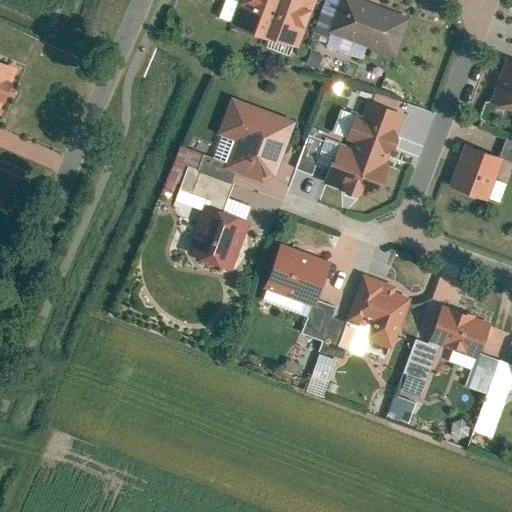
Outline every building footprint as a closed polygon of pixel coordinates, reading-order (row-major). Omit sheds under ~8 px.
[(316,0),(240,0),(229,29),(265,42),(265,40),(297,52),(316,0)] [(326,0),(312,37),(327,43),(325,49),(362,63),(367,50),(394,60),(408,22),(350,0),(341,0),(341,1),(338,0),(326,0)] [(511,64),(506,62),(488,108),(511,117),(511,64)] [(0,112),(18,72),(0,64),(0,112)] [(231,186),(235,176),(270,189),(294,126),(230,102),(217,138),(234,145),(225,167),(201,159),(196,174),(231,186)] [(351,146),(349,151),(338,147),(329,172),(323,188),(373,207),(389,167),(384,165),(402,119),(367,106),(359,124),(352,121),(344,143),(351,146)] [(307,137),(293,172),(310,178),(323,143),(307,137)] [(329,172),(338,147),(324,142),(315,166),(329,172)] [(511,143),(506,142),(499,161),(511,166),(511,143)] [(464,149),(448,190),(485,205),(501,163),(464,149)] [(196,174),(186,170),(178,192),(223,208),(231,186),(196,174)] [(186,258),(231,275),(248,227),(203,211),(186,258)] [(335,312),(316,304),(330,266),(280,249),(261,302),(307,318),(300,336),(321,345),(318,357),(332,362),(345,327),(331,322),(335,312)] [(440,272),(435,289),(455,295),(460,279),(440,272)] [(410,302),(394,296),(396,290),(362,278),(345,325),(362,331),(365,325),(371,328),(365,343),(391,353),(410,302)] [(476,363),(489,328),(441,310),(428,346),(476,363)] [(467,391),(486,398),(498,365),(480,358),(467,391)] [(511,369),(498,365),(486,398),(502,404),(511,377),(511,369)] [(410,422),(417,402),(395,394),(388,415),(410,422)]
